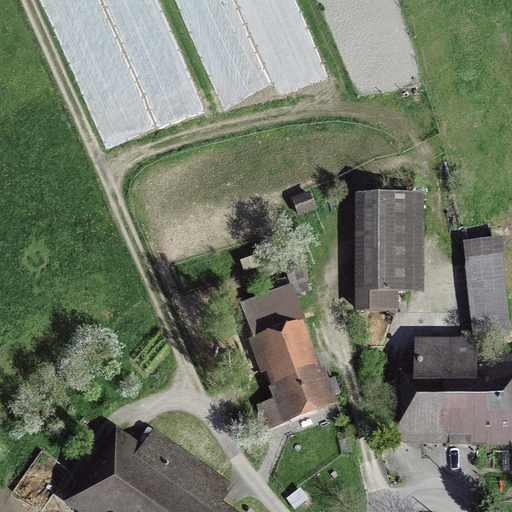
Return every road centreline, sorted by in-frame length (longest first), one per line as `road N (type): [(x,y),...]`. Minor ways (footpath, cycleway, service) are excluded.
road 1 (track): [(436,176),(425,144),(376,119),(317,116),(150,153),(126,167),(112,191),(194,398)]
road 2 (track): [(395,511),(372,476),(354,373),(324,320),(325,288),(350,247),(351,201),(370,173),(417,168),(436,176),(444,317)]
road 3 (track): [(112,191),(23,0)]
